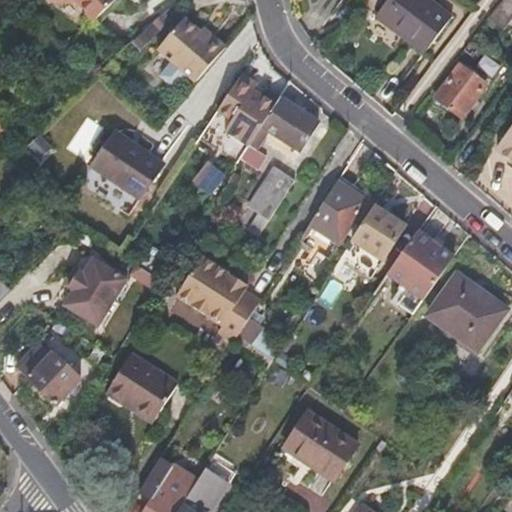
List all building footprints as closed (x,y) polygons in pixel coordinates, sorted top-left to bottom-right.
[(0,0),(0,22),(19,1),(18,0),(0,0)] [(115,0),(79,0),(98,18),(115,0)] [(424,56),(451,20),(424,0),(388,0),(374,18),(424,56)] [(511,0),(503,0),(488,22),(503,32),(511,20),(511,0)] [(196,85),(228,47),(214,36),(209,41),(200,32),(185,19),(157,51),(169,61),(185,76),(196,85)] [(214,36),(204,27),(200,32),(209,41),(214,36)] [(0,103),(6,109),(67,51),(56,40),(0,92),(0,103)] [(472,61),(481,49),(472,43),(463,55),(472,61)] [(185,76),(169,61),(157,76),(173,90),(185,76)] [(461,120),(484,89),(458,69),(434,101),(461,120)] [(245,152),(274,106),(253,92),(258,86),(243,75),(218,113),(233,123),(223,136),(245,152)] [(296,152),(316,123),(279,99),(274,106),(245,152),(241,158),(256,169),(266,156),(256,150),(267,133),(296,152)] [(8,130),(0,121),(0,136),(0,137),(8,130)] [(511,163),(511,133),(498,152),(511,163)] [(137,153),(116,136),(111,141),(91,168),(139,205),(163,171),(137,153)] [(211,199),(227,177),(206,162),(190,183),(211,199)] [(260,240),(265,233),(297,184),(272,168),(247,206),(261,216),(250,233),(260,240)] [(338,245),(366,203),(337,185),(310,227),(338,245)] [(0,220),(14,207),(6,199),(0,204),(0,220)] [(383,263),(406,229),(374,208),(352,243),(383,263)] [(423,302),(454,258),(419,232),(388,278),(423,302)] [(159,276),(170,260),(152,248),(141,266),(159,276)] [(261,302),(225,279),(229,274),(202,256),(176,295),(223,325),(219,330),(235,341),(238,336),(250,318),(261,302)] [(97,327),(126,282),(92,261),(83,276),(78,273),(68,289),(72,292),(63,305),(97,327)] [(479,352),(508,311),(459,277),(430,317),(479,352)] [(0,305),(12,293),(0,281),(0,305)] [(252,345),(264,327),(250,318),(238,336),(252,345)] [(80,380),(43,344),(19,367),(57,404),(80,380)] [(151,424),(176,385),(131,356),(105,394),(123,404),(151,424)] [(281,387),(288,375),(275,365),(266,378),(281,387)] [(332,486),(358,447),(308,414),(284,448),(314,469),(312,471),(332,486)] [(176,511),(197,481),(172,464),(171,466),(159,458),(139,489),(150,498),(140,511),(176,511)] [(209,511),(227,486),(204,471),(197,481),(176,511),(209,511)]
